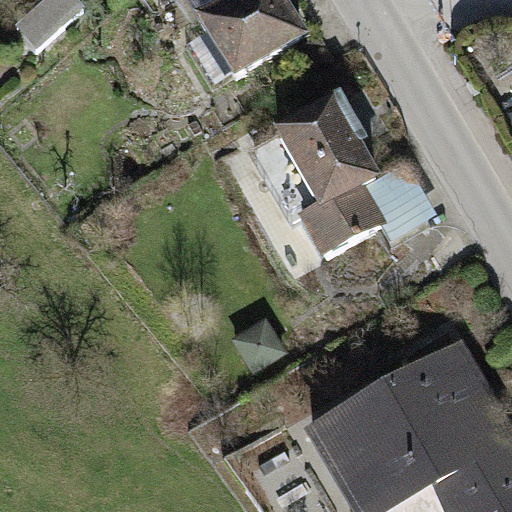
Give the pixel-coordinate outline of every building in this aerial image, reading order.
[(85,12),(74,0),(51,0),(17,31),(37,54),(85,12)] [(186,0),(236,82),(302,42),(276,0),(186,0)] [(304,218),(328,260),(380,231),(360,195),(359,193),(376,183),(357,150),(362,146),(339,106),(279,140),(281,143),(256,157),(294,224),(304,218)] [(399,174),(360,195),(380,231),(389,247),(428,225),(399,174)] [(237,346),(255,372),(282,355),(272,339),(255,334),(237,346)] [(511,511),(511,446),(457,352),(314,435),(359,511),(511,511)]
